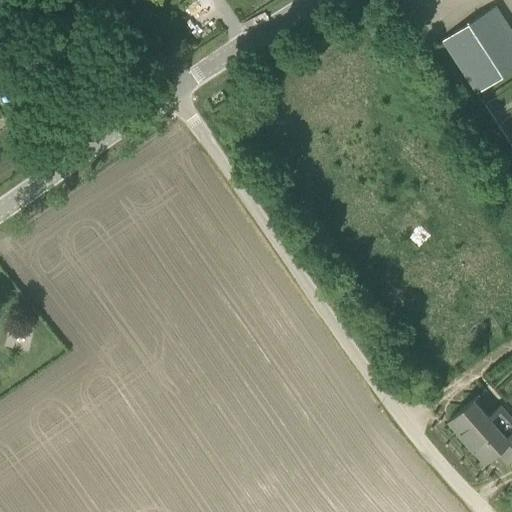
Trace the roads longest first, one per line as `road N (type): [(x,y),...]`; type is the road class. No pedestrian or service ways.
road 1 (unclassified): [(175,88),(397,422),(484,511)]
road 2 (tertiary): [(0,210),(175,88)]
road 3 (tertiary): [(175,88),(319,0)]
